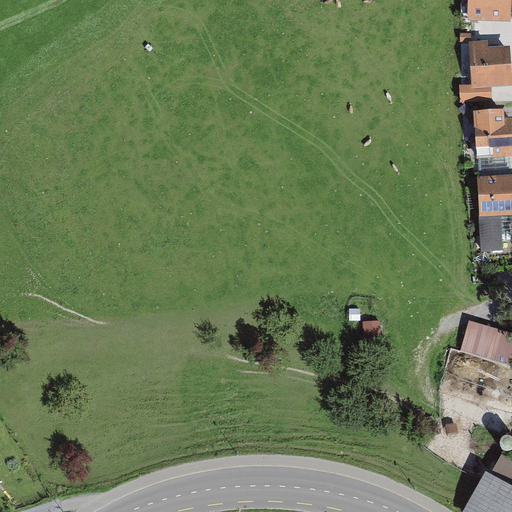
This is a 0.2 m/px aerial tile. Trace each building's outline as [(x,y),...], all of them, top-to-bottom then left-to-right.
[(508,0),(469,0),(469,20),(509,20),(508,0)] [(488,41),(469,42),(471,87),(491,86),(511,84),(511,76),(510,47),(488,48),(488,41)] [(492,101),(491,86),(471,87),(462,88),(462,102),(492,101)] [(504,110),(475,112),(478,158),(511,155),(511,118),(504,119),(504,110)] [(511,216),(511,176),(477,178),(479,218),(501,217),(511,216)] [(501,217),(479,218),(481,255),(503,254),(501,217)] [(360,309),(349,309),(350,322),(360,322),(360,309)] [(362,338),(379,338),(379,322),(362,322),(362,338)] [(511,340),(470,329),(463,353),(511,367),(511,340)] [(502,449),(504,450),(506,451),(509,451),(511,450),(511,437),(510,436),(507,436),(505,436),(503,438),(501,440),(500,442),(500,444),(501,447),(502,449)] [(490,475),(485,472),(462,511),(511,511),(511,460),(502,455),(490,475)]
